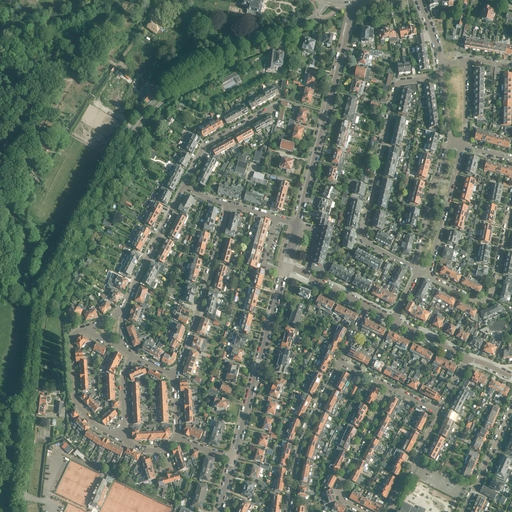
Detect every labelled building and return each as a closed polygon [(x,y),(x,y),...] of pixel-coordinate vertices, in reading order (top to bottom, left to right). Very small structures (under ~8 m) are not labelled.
[(248,7),(246,14),(252,15),(252,16),(260,18),(260,15),(261,15),(264,0),(243,0),(242,6),(248,7)] [(438,1),(437,0),(428,0),(429,2),(428,2),(429,6),(430,6),(430,8),(434,8),(433,5),(438,4),(438,1)] [(484,12),(482,20),(487,21),(487,22),(488,22),(488,24),(491,25),(492,22),(493,22),(494,17),(495,14),(493,13),(494,10),(489,9),(488,8),(487,7),(485,8),(484,9),(482,8),(481,12),(484,12)] [(162,26),(153,19),(147,28),(157,34),(162,26)] [(413,26),(406,28),(408,37),(415,35),(416,37),(417,37),(417,36),(417,35),(416,31),(414,31),(413,26)] [(401,35),(400,35),(401,38),(402,39),(404,39),(404,38),(408,37),(406,28),(405,27),(403,27),(403,28),(399,29),(401,35)] [(361,42),(369,43),(369,41),(372,41),(374,40),(374,36),(373,36),(374,31),(372,30),(370,30),(370,29),(367,29),(366,29),(366,28),(364,28),(363,29),(362,29),(361,42)] [(380,38),(381,41),(381,45),(384,45),(383,42),(384,42),(384,40),(389,40),(388,30),(387,28),(383,28),(384,30),(383,30),(384,31),(380,31),(380,34),(379,34),(380,38)] [(393,30),(388,30),(389,40),(390,44),(392,44),(392,41),(397,41),(398,41),(398,40),(399,37),(399,36),(398,36),(397,36),(396,34),(395,34),(395,33),(394,33),(393,30)] [(322,35),(320,43),(322,44),(331,46),(332,41),(335,41),(336,37),(334,36),(329,34),(327,34),(326,36),(324,35),(324,36),(322,35)] [(472,38),(466,37),(465,40),(462,39),(460,45),(464,46),(464,48),(470,49),(472,40),(472,39),(472,38)] [(501,45),(500,54),(505,55),(508,39),(506,38),(505,42),(505,45),(504,45),(504,46),(501,45)] [(303,46),(302,48),(303,50),(313,53),(316,43),(311,42),(310,40),(307,39),(306,40),(305,45),(304,45),(303,46)] [(419,47),(417,47),(414,48),(415,54),(418,54),(427,52),(426,46),(425,46),(425,45),(425,43),(418,45),(419,47)] [(360,55),(359,57),(368,60),(372,61),(373,56),(379,57),(379,55),(382,55),(382,52),(378,51),(371,50),(366,50),(366,52),(362,51),(361,55),(360,55)] [(269,62),(264,62),(264,69),(268,70),(274,71),(275,67),(282,68),(282,67),(283,67),(284,55),(276,54),(276,53),(270,52),(269,62)] [(371,61),(368,60),(359,57),(359,59),(359,60),(358,64),(364,65),(363,67),(367,68),(369,69),(370,67),(371,66),(372,65),(371,64),(370,64),(371,61)] [(404,65),(403,62),(397,63),(397,67),(395,67),(395,73),(398,73),(399,74),(405,74),(404,65)] [(308,71),(306,70),(305,74),(308,74),(307,78),(308,78),(317,80),(317,79),(318,79),(318,77),(318,74),(317,73),(312,72),(308,71)] [(118,76),(131,84),(134,80),(121,71),(118,76)] [(221,81),(223,84),(238,76),(236,72),(221,81)] [(303,85),(306,85),(314,87),(315,87),(316,84),(317,84),(317,82),(316,81),(317,80),(308,78),(305,77),(303,85)] [(364,89),(366,83),(362,82),(354,80),(353,81),(352,82),(353,83),(352,86),(364,89)] [(269,90),(270,91),(273,97),(279,94),(278,93),(280,92),(280,91),(281,90),(278,85),(275,86),(273,86),(271,87),(269,83),(266,85),(269,90)] [(145,94),(151,99),(159,90),(155,87),(152,89),(149,86),(144,92),(146,93),(145,94)] [(363,95),(364,89),(352,86),(351,89),(350,89),(350,91),(350,92),(358,94),(363,95)] [(388,95),(390,87),(388,87),(383,86),(381,93),(385,94),(388,95)] [(305,91),(304,95),(312,97),(313,96),(314,94),(313,93),(314,91),(313,89),(306,88),(306,87),(304,87),(303,90),(305,91)] [(409,87),(404,87),(404,90),(403,90),(402,96),(411,98),(412,92),(408,91),(409,87)] [(270,91),(264,94),(268,100),(273,97),(270,91)] [(264,94),(259,97),(262,103),(268,100),(264,94)] [(151,99),(146,95),(144,97),(145,98),(142,101),(146,104),(151,99)] [(253,98),(254,100),(257,106),(262,103),(259,97),(258,95),(252,98),(253,98)] [(300,101),(310,104),(311,103),(311,100),(312,100),(313,99),(312,98),(312,97),(304,95),(303,98),(301,98),(300,101)] [(348,101),(348,102),(356,104),(358,105),(360,99),(353,97),(350,96),(349,97),(349,99),(348,99),(348,101)] [(257,106),(254,100),(248,103),(252,109),(257,106)] [(372,100),(370,106),(380,109),(381,104),(382,102),(372,100)] [(346,106),(346,107),(346,108),(354,110),(357,111),(358,107),(363,109),(364,106),(356,104),(348,102),(347,104),(347,105),(346,106)] [(240,109),(243,115),(249,112),(247,109),(248,108),(247,106),(245,103),(241,105),(240,103),(237,105),(240,109)] [(235,112),(238,118),(243,115),(240,109),(239,108),(237,105),(235,106),(238,111),(235,112)] [(296,114),(299,115),(307,117),(307,116),(308,116),(308,114),(309,111),(308,110),(298,107),(296,114)] [(345,111),(345,114),(353,116),(357,117),(358,114),(356,114),(357,111),(354,110),(346,108),(346,109),(345,109),(345,111)] [(408,110),(399,108),(398,114),(403,115),(402,116),(405,117),(406,115),(407,116),(408,110)] [(229,109),(226,111),(228,114),(229,115),(233,121),(238,118),(235,112),(234,111),(231,113),(229,109)] [(474,112),(474,118),(477,118),(477,121),(484,121),(485,121),(486,118),(483,118),(483,112),(474,112)] [(297,122),(305,124),(306,121),(307,120),(307,119),(307,118),(307,117),(299,115),(296,114),(294,120),(295,120),(295,121),(297,122)] [(353,116),(345,114),(344,115),(343,116),(344,117),(344,118),(343,119),(350,120),(349,122),(352,123),(357,124),(359,118),(357,117),(353,116)] [(224,118),(224,119),(227,125),(233,121),(229,115),(224,118)] [(272,115),(264,120),(268,128),(269,128),(271,127),(270,125),(273,123),(274,122),(272,120),(273,120),(272,119),(274,118),(272,115)] [(396,123),(405,125),(406,121),(410,122),(410,119),(402,117),(401,119),(397,118),(397,120),(396,120),(395,123),(396,123)] [(221,118),(215,122),(219,129),(224,126),(222,124),(224,123),(221,118)] [(266,129),(268,132),(270,131),(269,128),(268,128),(264,120),(259,123),(263,131),(266,129)] [(342,125),(341,125),(341,126),(341,127),(341,128),(353,131),(354,131),(355,125),(342,121),(342,125)] [(438,130),(438,127),(439,127),(438,121),(430,122),(430,128),(429,128),(429,130),(437,132),(438,130)] [(215,122),(210,124),(214,132),(219,129),(215,122)] [(259,123),(253,126),(257,132),(258,133),(263,131),(259,123)] [(203,124),(197,128),(199,132),(201,132),(204,137),(205,137),(206,136),(209,134),(205,127),(203,124)] [(210,124),(205,127),(209,134),(214,132),(210,124)] [(295,126),(293,126),(292,126),(292,128),(295,129),(294,133),(302,135),(302,134),(303,134),(304,132),(303,132),(304,128),(296,125),(295,126)] [(254,136),(250,128),(245,131),(249,138),(254,136)] [(340,128),(339,131),(340,131),(339,134),(355,138),(355,135),(352,134),(353,131),(341,128),(340,128)] [(429,139),(438,141),(438,142),(439,139),(438,139),(439,136),(437,135),(438,133),(426,130),(425,134),(425,135),(430,136),(429,139)] [(249,138),(245,131),(240,133),(244,141),(249,138)] [(474,140),(480,141),(482,133),(477,131),(475,136),(474,135),(473,138),(475,139),(474,140)] [(482,133),(480,141),(486,143),(488,134),(489,132),(483,131),(482,133)] [(239,143),(238,144),(239,144),(244,141),(240,133),(235,136),(239,143)] [(294,133),(292,140),(300,142),(301,139),(302,138),(303,137),(302,136),(302,135),(294,133)] [(488,134),(486,143),(492,144),(494,135),(494,134),(492,133),(491,135),(488,134)] [(193,134),(190,140),(198,144),(200,139),(193,135),(193,134)] [(339,134),(338,136),(338,137),(337,138),(338,139),(338,140),(349,143),(350,137),(339,134)] [(231,138),(226,141),(231,148),(231,150),(232,151),(239,147),(234,139),(233,140),(231,138)] [(505,138),(503,147),(509,149),(509,148),(510,148),(511,145),(510,144),(511,140),(505,138)] [(190,140),(187,145),(195,149),(198,144),(190,140)] [(338,146),(338,147),(341,148),(341,149),(351,152),(351,149),(349,148),(347,147),(349,143),(338,140),(337,140),(337,141),(336,142),(337,143),(336,146),(338,146)] [(226,141),(222,144),(226,151),(231,148),(226,141)] [(280,150),(292,153),(295,145),(282,141),(283,141),(282,141),(280,150)] [(222,144),(217,146),(221,154),(226,151),(222,144)] [(428,152),(428,151),(431,151),(431,152),(433,153),(433,152),(435,152),(435,150),(436,150),(437,147),(436,147),(427,145),(424,144),(423,149),(426,150),(426,151),(428,152)] [(185,150),(193,154),(195,149),(187,145),(185,150)] [(217,146),(210,150),(212,154),(214,152),(216,156),(219,155),(222,159),(223,158),(221,154),(217,146)] [(254,161),(256,162),(257,162),(257,164),(262,165),(264,160),(267,149),(267,147),(264,146),(264,148),(262,147),(261,153),(256,151),(254,161)] [(389,154),(400,157),(401,151),(402,149),(394,148),(394,150),(390,149),(390,151),(389,151),(388,154),(389,154)] [(333,154),(333,156),(342,159),(343,154),(342,154),(342,152),(347,153),(350,154),(351,152),(341,149),(340,151),(335,150),(334,154),(333,154)] [(238,162),(237,167),(247,170),(248,167),(249,167),(251,162),(246,160),(248,157),(250,156),(249,151),(239,157),(237,162),(238,162)] [(425,155),(426,153),(422,152),(422,154),(420,154),(419,159),(420,160),(421,160),(430,162),(431,162),(431,159),(431,157),(429,156),(430,155),(428,155),(428,156),(425,155)] [(183,153),(181,158),(188,162),(191,157),(183,153),(184,153),(183,153)] [(342,159),(333,156),(332,158),(333,159),(332,163),(335,164),(335,166),(341,168),(341,165),(339,165),(339,164),(342,164),(343,159),(342,159)] [(469,159),(468,162),(477,164),(478,161),(479,161),(480,159),(474,157),(474,156),(472,156),(472,157),(470,156),(469,159)] [(175,163),(178,164),(186,167),(188,162),(181,158),(178,157),(175,163)] [(215,167),(217,162),(210,158),(207,163),(215,167)] [(286,172),(287,174),(289,174),(290,174),(291,172),(291,171),(292,171),(293,171),(293,168),(293,167),(292,167),(294,161),(291,160),(291,158),(289,158),(288,160),(283,158),(280,169),(287,170),(286,172)] [(430,165),(429,165),(430,162),(421,160),(420,160),(418,165),(420,166),(429,168),(430,165)] [(492,163),(489,162),(486,162),(484,172),(486,172),(487,171),(490,172),(492,163)] [(207,163),(205,168),(212,172),(215,167),(207,163)] [(170,171),(173,172),(181,176),(184,171),(176,167),(177,165),(174,164),(170,171)] [(228,170),(227,173),(245,179),(247,174),(246,173),(247,170),(237,167),(236,171),(231,169),(230,171),(228,170)] [(338,169),(331,167),(330,171),(329,171),(328,174),(337,176),(338,172),(337,172),(338,169)] [(476,170),(467,167),(467,168),(466,168),(466,170),(466,171),(466,173),(468,173),(467,174),(469,175),(469,174),(474,175),(476,175),(476,173),(475,173),(476,170)] [(205,168),(202,173),(210,177),(212,172),(205,168)] [(168,175),(171,177),(179,181),(181,176),(173,172),(170,171),(168,175)] [(416,176),(417,177),(422,178),(422,179),(423,179),(424,178),(426,179),(426,176),(427,177),(428,174),(427,174),(427,173),(419,171),(418,174),(417,174),(416,176)] [(254,175),(252,175),(251,181),(255,182),(267,186),(268,181),(263,179),(265,175),(255,172),(254,175)] [(210,177),(202,173),(200,177),(207,181),(210,177)] [(328,174),(327,176),(328,177),(327,181),(328,181),(327,184),(333,186),(335,181),(336,181),(337,180),(338,176),(337,176),(328,174)] [(165,180),(168,182),(176,186),(179,181),(171,177),(168,175),(165,180)] [(200,177),(197,183),(205,187),(207,181),(200,177)] [(466,180),(465,180),(464,183),(465,183),(465,184),(474,186),(474,183),(476,183),(476,181),(470,179),(470,178),(469,178),(468,179),(466,178),(466,180)] [(365,191),(365,188),(364,188),(365,186),(362,185),(362,183),(358,182),(352,180),(351,182),(356,183),(355,189),(364,191),(365,191)] [(283,182),(281,181),(281,182),(279,187),(288,189),(289,184),(283,182)] [(423,182),(421,182),(421,183),(415,181),(414,183),(415,184),(414,187),(423,189),(424,189),(424,186),(425,184),(423,183),(423,182)] [(166,187),(174,191),(176,186),(168,182),(166,187)] [(129,194),(131,190),(125,186),(122,191),(129,194)] [(231,188),(229,196),(234,198),(236,189),(237,188),(237,187),(232,186),(231,188)] [(325,190),(325,191),(327,192),(334,195),(336,196),(338,191),(335,190),(336,189),(327,186),(327,187),(326,187),(325,190)] [(422,195),(423,192),(422,192),(423,189),(414,187),(412,186),(411,192),(413,192),(422,195)] [(162,187),(158,194),(169,199),(172,194),(168,192),(169,191),(162,187)] [(364,194),(364,192),(364,191),(355,189),(354,192),(350,197),(354,197),(363,199),(363,197),(363,194),(364,194)] [(327,192),(325,191),(324,193),(323,193),(322,196),(323,197),(322,197),(331,201),(333,202),(335,198),(336,196),(334,195),(327,192)] [(158,202),(162,204),(163,203),(167,204),(169,199),(158,194),(157,193),(154,200),(158,202)] [(349,199),(353,200),(362,202),(363,199),(354,197),(350,197),(348,195),(346,193),(343,198),(347,199),(349,199)] [(194,199),(187,195),(184,201),(192,204),(194,206),(195,204),(193,202),(195,199),(194,199)] [(462,195),(461,195),(461,198),(461,200),(463,201),(462,202),(465,202),(466,201),(470,203),(471,200),(470,200),(471,197),(462,195)] [(409,203),(410,203),(415,205),(415,206),(417,206),(417,205),(419,206),(420,202),(420,203),(421,201),(420,200),(412,198),(411,198),(410,201),(409,203)] [(321,202),(320,202),(319,205),(330,208),(331,203),(322,199),(321,202)] [(192,204),(184,201),(182,205),(194,211),(194,210),(190,207),(192,204)] [(379,201),(378,202),(377,204),(378,205),(377,207),(383,208),(382,211),(385,211),(386,209),(388,203),(379,201)] [(496,212),(497,206),(495,205),(495,206),(491,205),(491,203),(486,202),(486,204),(487,205),(486,207),(487,207),(486,210),(496,212)] [(156,203),(153,208),(160,212),(163,207),(156,203)] [(275,203),(273,209),(271,208),(270,211),(277,213),(278,210),(282,211),(283,205),(275,203)] [(187,214),(190,209),(182,205),(179,210),(181,211),(180,213),(183,215),(188,218),(189,217),(187,214)] [(319,205),(318,208),(320,209),(320,212),(319,212),(328,214),(330,208),(319,205)] [(461,206),(459,205),(458,208),(457,210),(458,210),(458,211),(466,213),(467,210),(469,210),(469,207),(467,207),(463,206),(463,205),(462,205),(461,206)] [(153,208),(150,213),(158,217),(160,212),(153,208)] [(375,217),(384,219),(385,216),(388,216),(389,212),(385,211),(382,211),(381,213),(376,212),(376,214),(375,214),(374,216),(375,217)] [(150,213),(148,218),(155,222),(158,217),(150,213)] [(317,219),(321,221),(321,220),(325,222),(325,221),(330,223),(330,222),(326,221),(327,216),(324,215),(318,214),(317,216),(316,219),(317,219)] [(177,220),(184,224),(185,225),(188,218),(183,215),(182,217),(179,215),(177,220)] [(481,221),(484,221),(491,222),(491,223),(493,223),(494,218),(495,218),(495,217),(482,215),(481,221)] [(270,221),(254,217),(253,222),(268,227),(270,221)] [(145,224),(145,223),(153,227),(155,222),(148,218),(145,224)] [(214,226),(215,221),(207,218),(204,218),(203,223),(205,224),(214,226)] [(177,220),(174,225),(182,229),(183,226),(185,227),(186,225),(184,224),(177,220)] [(416,225),(417,222),(408,220),(407,223),(406,222),(405,225),(411,227),(411,228),(413,228),(413,227),(415,228),(416,225)] [(455,222),(454,222),(454,225),(454,227),(456,228),(455,229),(457,229),(457,228),(463,230),(464,227),(463,227),(464,224),(455,221),(455,222)] [(268,227),(253,222),(251,228),(267,232),(268,227)] [(346,228),(346,229),(347,229),(355,231),(356,229),(357,227),(358,227),(358,224),(357,224),(348,222),(347,228),(346,228)] [(172,229),(172,230),(179,234),(181,235),(182,233),(182,231),(181,231),(182,229),(174,225),(173,225),(171,228),(172,229)] [(135,230),(140,233),(148,236),(150,231),(143,228),(143,227),(140,226),(138,229),(136,228),(135,230)] [(251,228),(250,233),(256,234),(256,235),(265,237),(267,232),(251,228)] [(355,231),(347,229),(347,231),(346,231),(345,236),(354,239),(354,238),(355,238),(356,236),(355,236),(355,233),(355,231)] [(172,230),(169,235),(170,236),(169,238),(176,242),(177,239),(179,234),(172,230)] [(236,232),(227,230),(225,235),(234,238),(236,232)] [(134,236),(138,238),(145,241),(148,236),(137,231),(134,236)] [(380,231),(375,240),(378,241),(377,242),(379,243),(380,242),(385,234),(380,231)] [(449,234),(448,237),(458,239),(459,240),(460,234),(459,234),(459,233),(454,231),(453,231),(452,232),(450,231),(450,234),(449,234)] [(250,233),(248,238),(264,242),(265,237),(256,235),(256,234),(250,233)] [(380,243),(382,244),(383,244),(385,245),(389,236),(385,234),(380,242),(381,242),(380,243)] [(132,241),(135,242),(143,246),(145,241),(138,238),(135,236),(132,241)] [(389,236),(385,245),(385,246),(387,247),(388,246),(390,247),(394,239),(395,239),(389,236)] [(458,239),(448,237),(448,240),(447,243),(449,243),(449,244),(451,244),(451,243),(456,245),(457,245),(458,242),(457,242),(458,239)] [(247,243),(253,245),(254,245),(262,248),(264,242),(248,238),(247,243)] [(167,240),(164,245),(172,249),(174,243),(174,244),(167,240)] [(133,247),(140,251),(143,246),(135,242),(133,241),(130,246),(133,247)] [(247,243),(246,249),(252,250),(252,251),(261,253),(262,248),(254,245),(253,245),(247,243)] [(164,245),(162,250),(169,254),(172,249),(164,245)] [(444,248),(443,254),(453,256),(456,257),(457,252),(456,252),(444,248)] [(246,249),(244,254),(260,258),(261,253),(252,251),(252,250),(246,249)] [(162,250),(159,255),(167,258),(169,254),(162,250)] [(360,251),(358,250),(354,258),(359,261),(363,252),(362,252),(363,251),(361,250),(360,251)] [(123,253),(130,257),(138,261),(141,256),(133,252),(131,254),(127,252),(124,251),(123,253)] [(366,254),(366,253),(364,252),(363,252),(359,261),(363,263),(368,255),(366,254)] [(243,259),(258,264),(260,258),(244,254),(243,259)] [(371,255),(369,254),(368,255),(363,263),(368,266),(373,257),(371,256),(371,255)] [(453,256),(443,254),(442,259),(452,261),(455,262),(456,257),(453,256)] [(123,260),(128,262),(135,266),(137,261),(138,261),(130,257),(126,255),(123,260)] [(167,258),(159,255),(156,260),(162,262),(161,264),(164,266),(167,267),(168,265),(164,263),(167,258)] [(231,258),(222,256),(221,261),(229,263),(229,264),(231,258)] [(476,263),(480,264),(480,263),(487,264),(488,261),(488,262),(489,259),(480,257),(479,257),(477,256),(476,263)] [(376,258),(374,257),(373,257),(368,266),(373,268),(378,260),(375,259),(376,258)] [(194,259),(192,265),(200,267),(202,262),(194,260),(194,259)] [(242,265),(247,266),(257,269),(258,264),(243,259),(242,265)] [(313,265),(312,270),(316,272),(322,274),(323,274),(324,273),(326,273),(326,274),(331,263),(324,261),(315,259),(315,261),(314,260),(313,265)] [(378,260),(373,268),(379,271),(379,270),(380,267),(382,268),(384,264),(382,263),(383,262),(380,261),(381,260),(378,259),(378,260)] [(122,265),(125,267),(133,271),(135,266),(128,262),(123,260),(121,265),(122,265)] [(445,267),(443,266),(440,273),(444,275),(449,267),(450,265),(449,265),(450,262),(447,261),(446,265),(445,267)] [(152,262),(150,267),(158,271),(160,272),(165,275),(166,273),(161,270),(164,266),(161,264),(160,266),(152,262)] [(386,262),(383,269),(385,271),(384,273),(387,274),(388,272),(391,265),(386,262)] [(200,267),(192,265),(190,264),(188,269),(191,270),(199,272),(200,267)] [(333,264),(329,272),(330,273),(332,274),(334,275),(339,266),(334,264),(333,264)] [(121,275),(125,277),(127,278),(129,275),(130,276),(133,271),(125,267),(122,265),(118,274),(121,275)] [(449,267),(444,275),(444,276),(444,275),(449,277),(452,271),(453,268),(451,267),(452,266),(450,265),(449,267)] [(219,267),(218,272),(226,274),(228,269),(226,268),(227,267),(224,266),(223,268),(219,267)] [(335,275),(335,276),(337,277),(337,276),(339,277),(344,269),(339,266),(334,275),(335,275)] [(148,272),(157,277),(160,272),(158,271),(150,267),(148,272)] [(397,268),(395,271),(404,275),(407,270),(400,267),(399,269),(399,268),(399,269),(397,268)] [(449,277),(453,280),(458,271),(456,270),(453,268),(452,271),(449,277)] [(254,269),(252,274),(264,277),(265,271),(257,269),(257,270),(254,269)] [(340,278),(339,278),(342,279),(344,280),(349,271),(344,269),(339,277),(340,278)] [(349,271),(344,280),(345,280),(344,281),(347,282),(347,281),(349,282),(351,279),(353,280),(355,276),(353,275),(353,274),(354,274),(349,271)] [(396,274),(395,276),(402,280),(404,275),(395,271),(394,273),(396,274)] [(458,271),(453,280),(458,283),(461,276),(459,274),(460,272),(458,271)] [(148,272),(145,277),(156,283),(157,281),(156,280),(157,277),(148,272)] [(218,272),(217,277),(225,280),(227,280),(229,275),(226,274),(218,272)] [(251,273),(251,274),(251,275),(252,276),(253,277),(254,276),(255,277),(254,280),(262,282),(264,277),(252,274),(251,273)] [(110,277),(110,279),(116,282),(121,284),(122,284),(124,285),(126,286),(127,284),(128,283),(128,282),(128,281),(125,279),(125,277),(119,274),(117,280),(110,277)] [(464,277),(461,284),(465,286),(470,277),(471,275),(469,274),(468,276),(467,278),(464,277)] [(196,283),(198,278),(189,275),(187,275),(185,282),(195,285),(195,283),(196,283)] [(386,278),(391,280),(400,285),(402,280),(395,276),(394,279),(392,278),(387,275),(386,278)] [(355,281),(353,284),(355,285),(355,286),(357,287),(358,287),(362,278),(357,276),(357,277),(355,276),(353,280),(355,281)] [(143,282),(150,286),(149,287),(154,289),(157,283),(156,283),(145,277),(143,282)] [(465,286),(466,286),(470,288),(473,282),(471,281),(472,278),(470,277),(465,286)] [(473,282),(470,288),(474,291),(479,282),(480,281),(481,278),(485,280),(485,278),(479,277),(477,281),(476,283),(473,282)] [(252,286),(253,286),(253,285),(253,286),(253,288),(259,289),(259,287),(261,288),(262,282),(254,280),(249,278),(248,280),(253,282),(252,286)] [(360,288),(360,289),(362,290),(362,289),(363,289),(367,281),(362,278),(358,287),(360,288)] [(503,287),(511,288),(511,279),(506,278),(506,282),(504,281),(503,286),(503,287)] [(107,285),(108,286),(112,287),(113,283),(118,285),(117,288),(124,291),(124,290),(125,290),(126,289),(125,288),(126,286),(124,285),(122,284),(121,284),(116,282),(110,279),(109,279),(107,285)] [(431,283),(425,279),(422,284),(423,284),(431,289),(432,287),(430,286),(432,283),(431,283)] [(391,280),(390,281),(390,282),(392,283),(390,285),(393,286),(394,287),(395,287),(398,289),(400,285),(391,280)] [(367,281),(363,289),(365,290),(365,291),(367,292),(368,292),(372,284),(367,281)] [(479,282),(474,291),(479,293),(484,285),(479,282)] [(225,285),(223,285),(215,283),(214,288),(222,290),(221,291),(222,291),(221,291),(221,292),(224,292),(226,285),(225,285)] [(108,293),(113,296),(119,299),(121,295),(115,292),(113,291),(114,289),(108,286),(107,285),(106,287),(107,287),(107,288),(110,289),(109,291),(108,293)] [(379,287),(376,286),(372,294),(373,294),(373,295),(374,296),(375,296),(377,297),(381,289),(382,287),(380,286),(379,287)] [(381,289),(377,297),(378,297),(378,298),(379,298),(380,298),(382,299),(387,290),(388,287),(386,286),(384,290),(381,289)] [(246,294),(247,294),(250,295),(258,297),(260,291),(252,289),(252,288),(249,287),(249,288),(248,291),(247,291),(246,294)] [(395,287),(391,294),(387,302),(388,302),(388,303),(392,305),(393,303),(394,303),(394,302),(396,303),(398,300),(396,300),(397,297),(397,298),(398,297),(396,296),(397,296),(393,294),(395,291),(397,292),(399,289),(398,289),(395,287)] [(299,293),(299,295),(303,297),(303,298),(309,300),(309,298),(313,299),(314,294),(311,293),(311,292),(301,288),(300,289),(299,289),(298,291),(299,293)] [(427,292),(420,289),(418,293),(427,298),(428,296),(426,295),(427,292)] [(183,296),(186,296),(194,299),(195,293),(187,291),(185,290),(183,296)] [(208,297),(209,297),(217,299),(218,297),(222,298),(222,295),(218,294),(218,292),(213,290),(213,292),(210,291),(208,297)] [(387,290),(382,299),(384,301),(386,302),(387,302),(391,294),(388,292),(389,291),(387,290)] [(434,297),(433,300),(438,302),(442,293),(438,290),(434,297)] [(139,292),(137,297),(144,299),(145,297),(148,298),(148,299),(152,301),(153,297),(146,294),(139,292)] [(108,293),(107,296),(104,293),(102,295),(105,298),(108,301),(111,303),(113,304),(114,303),(116,304),(119,299),(113,296),(110,295),(108,293)] [(424,303),(427,298),(418,293),(415,298),(418,300),(422,302),(424,303)] [(442,293),(438,302),(440,303),(442,304),(447,296),(442,293)] [(246,299),(249,300),(257,302),(258,297),(250,295),(247,294),(246,299)] [(100,302),(103,306),(107,311),(111,308),(109,306),(110,305),(110,304),(111,303),(108,301),(105,298),(102,295),(101,296),(103,299),(100,302)] [(320,296),(316,303),(315,306),(320,308),(321,306),(325,299),(320,296)] [(447,296),(442,304),(444,305),(445,303),(448,304),(451,298),(447,296)] [(144,299),(137,297),(135,302),(142,304),(142,306),(149,309),(150,306),(146,305),(145,305),(146,303),(143,302),(144,299)] [(209,297),(207,302),(216,304),(220,305),(221,300),(217,299),(209,297)] [(451,298),(448,304),(450,306),(447,313),(450,314),(452,309),(451,309),(456,300),(451,298)] [(244,305),(247,305),(255,308),(257,302),(249,300),(246,299),(244,305)] [(325,299),(321,306),(320,308),(325,311),(326,309),(330,301),(325,299)] [(326,309),(325,311),(324,312),(330,315),(334,307),(333,307),(335,304),(330,301),(326,309)] [(463,304),(459,301),(458,303),(455,308),(455,309),(454,311),(456,312),(457,309),(460,311),(463,304)] [(410,314),(415,306),(415,305),(410,302),(409,303),(405,311),(406,311),(406,312),(408,313),(410,314)] [(415,306),(410,314),(411,314),(411,315),(413,316),(413,315),(415,316),(420,308),(422,304),(421,303),(420,303),(418,307),(415,306)] [(420,308),(415,316),(418,318),(417,318),(420,319),(425,311),(422,309),(424,305),(422,304),(420,308)] [(499,304),(494,306),(497,313),(498,315),(505,312),(504,310),(505,309),(501,306),(500,306),(499,304)] [(72,305),(71,307),(68,314),(71,315),(71,316),(72,317),(73,316),(73,317),(76,310),(74,309),(75,307),(72,305)] [(99,305),(98,306),(99,309),(103,314),(107,311),(103,306),(101,307),(99,305)] [(177,306),(174,311),(179,313),(180,312),(189,316),(190,313),(191,311),(179,305),(178,306),(177,306)] [(246,311),(254,313),(255,308),(247,305),(244,305),(243,310),(246,311)] [(290,323),(293,324),(292,326),(297,329),(299,325),(298,325),(304,307),(296,305),(290,323)] [(76,310),(73,317),(74,317),(74,318),(75,318),(76,318),(78,319),(82,312),(84,312),(85,311),(86,308),(81,306),(79,311),(76,310)] [(133,310),(143,314),(144,312),(145,309),(145,308),(142,307),(142,308),(135,306),(133,310)] [(338,306),(334,313),(338,314),(336,318),(338,318),(339,315),(343,308),(338,306)] [(493,318),(498,315),(497,313),(494,306),(494,307),(489,309),(493,318)] [(92,309),(89,310),(92,319),(98,317),(97,314),(96,314),(96,312),(98,311),(96,307),(92,308),(92,309)] [(214,310),(206,307),(204,313),(207,314),(206,317),(211,319),(214,320),(216,321),(219,311),(214,310)] [(463,315),(465,316),(466,314),(469,315),(472,309),(468,307),(463,315)] [(339,315),(338,318),(337,320),(339,321),(342,317),(344,318),(348,311),(343,308),(339,315)] [(432,316),(436,318),(433,325),(436,327),(436,328),(437,329),(438,328),(439,329),(440,326),(441,326),(442,327),(444,323),(443,323),(444,321),(445,318),(438,314),(440,310),(439,310),(436,308),(432,316)] [(472,309),(469,315),(471,317),(470,319),(477,322),(478,322),(478,315),(476,314),(477,311),(472,309)] [(490,316),(491,319),(493,318),(489,309),(485,311),(484,310),(488,318),(490,316)] [(131,315),(138,318),(141,319),(143,314),(133,310),(131,315)] [(177,322),(178,321),(186,325),(189,320),(181,316),(181,314),(179,313),(174,310),(172,313),(174,315),(177,317),(176,319),(174,318),(173,320),(177,322)] [(485,319),(488,318),(484,310),(480,313),(480,314),(479,315),(479,324),(486,321),(485,319)] [(348,311),(344,318),(347,319),(344,324),(346,325),(349,320),(353,313),(348,311)] [(425,311),(420,319),(423,320),(422,321),(425,322),(425,321),(426,322),(430,314),(425,311)] [(353,313),(349,320),(346,325),(349,326),(351,321),(354,323),(358,316),(353,313)] [(251,322),(253,317),(243,314),(242,318),(244,319),(243,320),(251,322)] [(138,318),(131,315),(131,316),(129,320),(134,322),(133,323),(139,325),(139,326),(144,328),(146,324),(140,322),(137,320),(138,318)] [(212,322),(202,318),(200,323),(211,327),(212,322)] [(239,325),(240,325),(250,328),(251,322),(243,320),(241,319),(239,325)] [(367,320),(363,327),(361,331),(366,333),(371,323),(367,320)] [(449,334),(449,335),(451,336),(452,335),(452,336),(455,329),(457,330),(461,322),(459,320),(455,327),(450,325),(446,332),(449,334)] [(200,323),(198,328),(209,332),(211,327),(200,323)] [(250,328),(240,325),(239,325),(234,323),(233,325),(240,327),(239,331),(240,331),(241,332),(241,333),(244,334),(244,335),(246,335),(248,335),(250,328)] [(372,333),(376,325),(371,323),(366,333),(368,334),(369,331),(372,333)] [(184,334),(186,328),(178,324),(177,326),(175,326),(174,329),(176,330),(184,334)] [(456,337),(458,339),(460,340),(461,340),(465,332),(463,331),(464,329),(461,328),(462,325),(460,324),(458,328),(460,329),(456,337)] [(288,328),(286,328),(285,333),(296,336),(297,332),(298,332),(299,330),(297,329),(292,326),(289,325),(288,328)] [(377,335),(381,328),(376,325),(372,333),(377,335)] [(338,326),(337,329),(339,330),(338,332),(344,335),(347,331),(344,330),(344,329),(339,327),(338,326)] [(198,328),(197,333),(200,334),(200,335),(202,335),(207,337),(208,335),(209,332),(198,328)] [(385,333),(386,330),(381,328),(377,335),(382,338),(383,337),(385,338),(387,334),(385,333)] [(463,342),(463,341),(466,342),(470,334),(472,335),(475,329),(472,328),(471,331),(469,330),(468,331),(467,333),(465,332),(461,340),(461,341),(463,342)] [(140,334),(139,332),(138,329),(129,333),(130,338),(137,335),(140,334)] [(474,336),(473,337),(469,344),(472,345),(472,346),(473,347),(474,347),(478,339),(476,338),(477,336),(475,335),(476,334),(478,330),(475,329),(472,335),(474,336)] [(182,339),(184,334),(176,330),(175,332),(170,330),(169,332),(177,336),(177,335),(180,337),(179,337),(182,339)] [(245,343),(246,338),(242,337),(236,335),(237,332),(235,331),(234,330),(233,333),(232,336),(233,337),(232,340),(235,340),(245,343)] [(166,333),(168,334),(173,336),(172,339),(178,342),(180,343),(182,339),(179,337),(180,337),(177,335),(177,336),(169,332),(167,331),(166,333)] [(387,339),(386,340),(385,342),(390,345),(391,342),(395,335),(390,332),(389,335),(387,334),(385,338),(387,339)] [(296,336),(285,333),(284,338),(292,340),(303,343),(303,341),(296,338),(296,336)] [(478,339),(474,347),(475,347),(475,348),(476,349),(477,348),(479,349),(483,341),(485,342),(488,335),(486,334),(483,340),(481,339),(480,340),(478,339)] [(164,338),(170,341),(168,346),(170,347),(173,348),(175,349),(176,346),(177,344),(178,342),(172,339),(163,335),(162,336),(164,338)] [(395,335),(391,342),(396,345),(400,337),(395,335)] [(81,337),(79,339),(84,345),(89,340),(86,338),(83,336),(82,337),(81,337)] [(333,336),(332,338),(334,339),(333,342),(339,345),(342,340),(333,336)] [(207,341),(195,337),(193,342),(205,346),(207,341)] [(401,347),(405,340),(400,337),(396,345),(401,347)] [(486,345),(484,344),(482,348),(484,348),(483,351),(488,353),(488,352),(489,352),(490,350),(489,350),(490,348),(494,338),(492,337),(489,344),(486,343),(486,345)] [(144,344),(141,351),(145,353),(152,339),(150,338),(148,341),(146,340),(144,344)] [(500,340),(494,338),(490,348),(489,350),(490,350),(489,352),(488,352),(488,353),(493,356),(496,347),(497,348),(497,347),(494,346),(496,341),(500,343),(500,340)] [(76,342),(75,344),(78,346),(77,347),(80,350),(84,345),(79,339),(76,342)] [(140,342),(142,341),(142,339),(132,342),(134,347),(141,345),(140,342)] [(152,339),(145,353),(150,355),(153,348),(151,347),(154,340),(152,339)] [(235,340),(232,340),(232,342),(231,343),(230,346),(239,349),(240,347),(240,346),(244,347),(245,343),(235,340)] [(406,350),(410,342),(405,340),(401,347),(400,349),(401,350),(402,349),(405,351),(406,350)] [(161,343),(159,342),(157,347),(154,346),(153,348),(150,355),(154,357),(161,343)] [(193,342),(192,347),(203,351),(205,346),(193,342)] [(291,344),(283,342),(281,347),(287,349),(287,350),(289,351),(290,349),(290,350),(291,344)] [(97,343),(93,350),(98,353),(102,345),(97,343)] [(161,349),(163,344),(161,343),(154,357),(159,360),(163,350),(161,349)] [(102,345),(98,353),(103,356),(107,348),(102,345)] [(328,345),(326,348),(325,349),(335,354),(337,349),(329,345),(328,345)] [(419,347),(414,345),(412,349),(410,348),(409,351),(410,352),(413,354),(412,356),(414,357),(415,354),(419,347)] [(359,346),(358,348),(357,350),(353,358),(358,361),(361,354),(362,352),(359,351),(360,349),(361,347),(359,346)] [(424,350),(419,347),(415,354),(420,357),(424,350)] [(502,347),(501,350),(498,356),(503,356),(503,358),(508,358),(509,351),(509,349),(509,348),(507,348),(507,349),(503,349),(503,347),(502,347)] [(242,357),(243,355),(244,355),(244,353),(244,352),(244,351),(237,349),(236,349),(236,350),(234,349),(233,352),(232,352),(231,354),(237,356),(238,356),(242,357)] [(325,349),(323,352),(322,354),(324,355),(332,359),(335,354),(325,349)] [(352,349),(348,356),(353,358),(357,350),(355,349),(354,351),(352,349)] [(280,356),(279,357),(289,359),(291,359),(292,352),(289,352),(283,350),(283,352),(280,351),(279,356),(280,356)] [(428,352),(424,350),(420,357),(423,358),(421,362),(423,363),(428,352)] [(207,354),(202,352),(201,354),(191,351),(190,353),(190,354),(189,355),(189,356),(197,359),(198,356),(200,356),(206,358),(206,357),(207,354)] [(363,363),(367,365),(368,364),(370,365),(372,360),(371,359),(372,357),(369,355),(370,354),(371,352),(369,351),(368,353),(363,363)] [(115,355),(114,357),(121,361),(123,356),(114,352),(113,354),(115,355)] [(171,357),(167,364),(168,364),(170,364),(171,364),(173,363),(174,362),(177,353),(173,352),(173,353),(172,353),(172,354),(171,357)] [(430,362),(433,355),(428,352),(423,363),(425,364),(427,360),(430,362)] [(171,357),(165,354),(162,361),(167,364),(171,357)] [(358,361),(363,363),(367,355),(365,354),(364,355),(361,354),(358,361)] [(321,359),(323,360),(330,363),(332,359),(324,355),(321,359)] [(188,359),(187,361),(187,362),(195,365),(197,361),(201,363),(201,362),(204,363),(205,362),(202,361),(197,359),(189,356),(188,359)] [(376,357),(374,356),(372,360),(370,365),(372,365),(371,367),(376,370),(380,361),(375,359),(376,357)] [(433,363),(432,365),(435,367),(433,371),(435,372),(438,366),(439,366),(442,359),(437,357),(436,360),(434,360),(433,363)] [(106,361),(108,363),(110,364),(109,366),(116,369),(119,365),(109,361),(107,359),(106,361)] [(381,359),(380,361),(376,370),(380,372),(382,370),(383,371),(386,367),(384,366),(381,364),(383,360),(381,359)] [(438,366),(435,372),(439,374),(440,372),(439,372),(441,368),(444,369),(447,362),(442,359),(439,366),(438,366)] [(384,374),(389,376),(396,362),(395,361),(391,367),(389,366),(388,366),(387,367),(386,367),(383,371),(385,372),(384,374)] [(186,367),(185,367),(194,370),(195,367),(199,368),(200,366),(195,365),(187,362),(186,364),(186,365),(185,366),(186,367)] [(316,365),(318,366),(317,369),(319,370),(319,371),(322,373),(323,372),(325,373),(327,368),(319,364),(315,362),(314,364),(316,365)] [(389,376),(394,379),(398,371),(395,369),(396,368),(396,367),(398,363),(396,362),(389,376)] [(447,362),(444,369),(448,371),(450,368),(452,364),(447,362)] [(230,363),(228,370),(238,372),(238,371),(239,371),(239,369),(240,366),(237,365),(230,363),(231,363),(230,363)] [(448,371),(447,374),(452,376),(453,374),(454,373),(454,372),(457,367),(456,366),(452,364),(450,368),(448,371)] [(141,367),(139,368),(142,376),(147,374),(144,366),(142,367),(141,367)] [(284,367),(277,366),(276,366),(275,372),(281,373),(280,375),(279,375),(278,378),(284,380),(285,376),(282,376),(283,374),(287,374),(288,369),(284,368),(284,367)] [(185,368),(184,369),(185,370),(184,370),(184,371),(184,373),(183,375),(188,378),(189,375),(195,377),(196,376),(196,375),(194,374),(195,374),(196,371),(194,370),(185,367),(185,368)] [(139,368),(133,370),(137,378),(142,376),(139,368)] [(398,381),(403,384),(404,381),(406,382),(408,378),(407,377),(404,376),(405,372),(406,373),(407,370),(405,368),(404,370),(398,381)] [(394,379),(398,381),(404,370),(402,369),(400,372),(398,371),(394,379)] [(128,373),(131,380),(137,378),(133,370),(131,371),(130,372),(128,373)] [(150,370),(148,374),(148,375),(152,377),(151,378),(153,380),(157,373),(153,371),(150,370)] [(408,378),(406,382),(408,383),(407,385),(411,388),(416,380),(417,378),(419,372),(420,371),(418,370),(414,379),(413,380),(410,379),(408,378)] [(309,375),(308,375),(321,381),(323,377),(323,376),(323,375),(317,372),(317,373),(315,372),(314,372),(313,375),(309,374),(309,375)] [(416,380),(411,388),(416,390),(417,389),(418,389),(419,390),(421,385),(420,384),(417,382),(419,379),(419,378),(420,374),(419,372),(417,378),(416,380)] [(471,376),(470,378),(472,379),(471,382),(470,381),(467,387),(472,389),(472,388),(471,388),(472,387),(470,385),(471,384),(472,384),(473,383),(474,381),(478,382),(482,375),(481,375),(480,373),(478,373),(476,372),(473,377),(471,376)] [(157,373),(153,380),(153,382),(155,382),(155,381),(156,381),(157,379),(160,381),(163,376),(160,375),(157,373)] [(343,373),(340,378),(348,381),(350,376),(343,373)] [(225,381),(226,382),(226,381),(232,383),(235,384),(236,381),(236,380),(237,378),(237,377),(227,375),(225,381)] [(308,377),(311,379),(309,382),(312,383),(318,386),(321,381),(308,375),(308,377)] [(482,375),(478,382),(481,384),(480,386),(482,388),(483,386),(486,388),(490,381),(486,380),(487,378),(485,377),(484,375),(482,375)] [(195,377),(194,380),(196,381),(200,383),(203,385),(204,381),(202,380),(202,379),(196,376),(195,377)] [(340,378),(338,383),(345,386),(348,381),(340,378)] [(276,381),(273,386),(281,389),(283,384),(285,385),(286,381),(281,379),(280,383),(276,381)] [(488,388),(487,387),(487,389),(490,390),(488,394),(490,395),(490,394),(492,390),(496,383),(492,380),(488,388)] [(309,382),(308,381),(306,386),(316,391),(318,386),(312,383),(309,382)] [(421,385),(419,390),(420,390),(421,391),(420,392),(425,395),(428,388),(429,386),(430,385),(431,383),(429,382),(427,386),(427,385),(426,387),(423,386),(421,385)] [(347,387),(345,386),(338,383),(336,387),(339,389),(338,391),(341,393),(345,394),(346,393),(344,392),(347,387)] [(496,383),(492,390),(490,394),(491,395),(493,394),(494,391),(497,393),(501,385),(496,383)] [(222,384),(219,390),(221,391),(231,396),(234,390),(222,384)] [(303,387),(306,389),(305,391),(307,392),(306,394),(310,396),(311,395),(314,396),(316,391),(306,386),(304,385),(303,387)] [(433,391),(429,397),(434,400),(437,393),(438,391),(441,386),(439,385),(437,389),(434,388),(433,391)] [(501,385),(497,393),(499,394),(498,396),(500,397),(501,395),(505,387),(501,385)] [(271,391),(279,394),(281,389),(273,386),(271,391)] [(428,388),(425,395),(429,397),(433,391),(430,389),(431,388),(429,386),(428,388)] [(505,387),(501,395),(500,397),(502,398),(503,396),(506,398),(507,397),(506,397),(510,390),(505,387)] [(212,389),(210,388),(208,393),(210,394),(210,393),(217,396),(219,392),(212,389)] [(372,388),(370,393),(377,396),(379,391),(372,388)] [(473,396),(475,393),(473,392),(471,391),(469,390),(468,390),(467,393),(461,390),(459,393),(459,392),(458,394),(458,395),(466,399),(467,400),(470,395),(473,396)] [(279,394),(271,391),(269,396),(270,396),(277,399),(279,394)] [(334,391),(331,396),(340,400),(345,403),(346,401),(344,400),(345,400),(341,398),(342,395),(340,394),(341,393),(338,391),(337,393),(334,391)] [(437,393),(434,400),(439,402),(442,396),(439,394),(440,392),(438,391),(437,393)] [(295,397),(301,400),(309,404),(312,399),(310,398),(310,396),(306,394),(304,393),(302,398),(300,397),(296,395),(295,397)] [(370,393),(367,397),(374,401),(377,396),(370,393)] [(80,398),(84,402),(89,398),(85,394),(80,398)] [(89,398),(84,402),(87,406),(93,401),(91,398),(93,397),(91,395),(90,396),(90,397),(89,398)] [(456,400),(464,404),(466,399),(458,395),(457,397),(456,397),(455,399),(456,400)] [(36,409),(46,410),(46,405),(43,404),(43,403),(47,404),(47,401),(49,402),(50,401),(50,398),(49,397),(48,397),(48,396),(44,396),(44,397),(38,396),(36,409)] [(331,396),(329,401),(336,404),(337,405),(340,400),(331,396)] [(395,399),(392,398),(389,403),(396,406),(400,408),(404,410),(405,408),(400,405),(402,400),(396,396),(395,399)] [(216,398),(215,403),(214,402),(213,407),(215,408),(217,409),(216,411),(220,412),(223,413),(224,410),(226,411),(227,407),(228,407),(229,406),(230,404),(229,402),(225,401),(226,399),(219,397),(218,399),(216,399),(217,398),(216,398)] [(268,407),(268,408),(276,410),(278,404),(275,403),(275,401),(268,397),(268,401),(272,402),(272,403),(269,402),(269,405),(268,405),(267,406),(268,407)] [(294,399),(300,402),(301,403),(300,405),(307,409),(309,404),(301,400),(295,397),(294,399)] [(367,397),(365,402),(372,406),(374,401),(367,397)] [(93,401),(87,406),(88,406),(91,409),(98,403),(101,401),(99,399),(97,401),(95,402),(93,401)] [(453,404),(453,405),(461,409),(464,404),(456,400),(454,402),(453,404)] [(98,403),(91,409),(94,413),(100,408),(98,406),(100,404),(102,402),(101,401),(98,403)] [(336,404),(329,401),(326,405),(337,410),(338,408),(334,407),(336,404)] [(356,408),(357,409),(366,413),(368,409),(367,408),(367,406),(362,403),(361,405),(360,408),(354,405),(353,407),(356,408)] [(389,403),(387,407),(394,411),(395,408),(399,410),(400,408),(396,406),(389,403)] [(297,407),(296,409),(304,414),(307,409),(300,405),(299,408),(297,407)] [(326,411),(326,413),(330,415),(331,414),(333,414),(334,412),(338,414),(339,412),(337,410),(326,405),(324,410),(326,411)] [(461,409),(453,405),(452,407),(451,407),(450,409),(451,409),(450,410),(458,414),(459,414),(461,409)] [(293,410),(295,411),(297,412),(295,415),(297,415),(296,417),(300,419),(300,417),(302,418),(304,414),(296,409),(291,407),(291,409),(293,410)] [(394,411),(387,407),(384,412),(388,414),(387,416),(392,419),(394,420),(396,416),(392,414),(394,411)] [(417,417),(418,418),(425,421),(428,416),(425,415),(427,412),(422,410),(423,410),(417,407),(415,410),(419,412),(417,417)] [(62,410),(56,409),(56,414),(59,414),(59,417),(65,418),(65,408),(62,408),(62,410)] [(276,410),(268,408),(267,409),(266,410),(267,411),(266,413),(275,416),(276,410)] [(113,409),(108,413),(114,419),(116,417),(116,416),(118,414),(113,409)] [(356,411),(358,412),(356,415),(363,418),(366,413),(357,409),(356,411)] [(488,410),(486,414),(489,416),(496,419),(498,414),(491,411),(488,410)] [(76,411),(70,414),(74,419),(75,418),(76,419),(79,417),(78,416),(79,415),(76,411)] [(449,411),(448,414),(458,418),(457,419),(460,420),(461,418),(449,411)] [(108,413),(104,416),(110,422),(114,419),(108,413)] [(329,423),(331,418),(329,417),(330,415),(326,413),(325,415),(322,414),(320,419),(328,423),(329,423)] [(446,419),(455,423),(457,419),(458,418),(448,414),(446,419)] [(355,417),(354,417),(353,419),(361,423),(363,418),(356,415),(355,417)] [(79,416),(74,422),(76,424),(74,425),(75,425),(73,428),(74,429),(76,427),(78,425),(83,420),(79,416)] [(104,416),(100,420),(105,426),(107,424),(108,424),(110,422),(110,423),(110,422),(104,416)] [(273,426),(275,420),(271,419),(271,417),(266,416),(266,418),(265,418),(264,423),(273,426)] [(384,417),(382,422),(394,428),(395,426),(390,423),(392,419),(387,416),(387,418),(384,417)] [(414,421),(416,422),(423,426),(425,421),(418,418),(417,417),(416,416),(414,421)] [(352,424),(352,425),(351,426),(356,428),(356,427),(358,428),(361,423),(353,419),(351,418),(349,417),(348,419),(352,421),(350,424),(352,424)] [(290,423),(292,424),(298,427),(300,422),(298,421),(298,420),(294,418),(293,419),(292,422),(286,419),(284,421),(290,423)] [(320,419),(318,423),(326,427),(327,425),(331,427),(332,425),(329,423),(328,423),(320,419)] [(446,419),(444,424),(451,427),(453,429),(457,430),(458,428),(453,426),(455,423),(446,419)] [(492,428),(494,424),(483,419),(482,422),(485,423),(484,428),(490,431),(491,429),(492,429),(492,428)] [(80,427),(78,429),(76,431),(78,433),(80,430),(87,423),(83,420),(78,425),(80,427)] [(211,427),(214,427),(223,430),(223,429),(224,429),(225,426),(224,426),(224,424),(213,421),(211,427)] [(382,422),(379,426),(386,430),(387,428),(387,427),(391,429),(391,428),(393,429),(394,428),(382,422)] [(417,431),(417,430),(420,431),(423,426),(416,422),(414,425),(410,423),(408,427),(417,431)] [(87,423),(80,430),(78,433),(77,435),(77,436),(79,434),(81,432),(83,430),(85,432),(89,428),(90,427),(87,424),(87,423)] [(272,430),(271,429),(272,426),(264,423),(262,429),(269,431),(269,433),(275,435),(276,432),(272,431),(272,430)] [(291,426),(290,429),(296,432),(298,427),(292,424),(290,423),(289,425),(291,426)] [(315,428),(316,428),(324,432),(328,434),(329,432),(327,431),(325,430),(326,427),(318,423),(315,428)] [(451,431),(452,432),(453,429),(451,427),(444,424),(441,429),(450,433),(451,431)] [(348,425),(345,431),(348,433),(354,436),(356,431),(353,429),(354,428),(348,425)] [(186,426),(185,428),(184,431),(187,432),(185,435),(189,437),(190,435),(192,430),(193,428),(193,427),(192,429),(186,426)] [(379,426),(377,431),(389,437),(390,435),(388,434),(386,433),(384,432),(386,430),(379,426)] [(214,427),(212,433),(221,435),(222,435),(223,431),(222,431),(223,430),(214,427)] [(192,430),(190,435),(195,438),(198,430),(193,428),(192,430)] [(199,428),(195,438),(200,440),(204,430),(199,428)] [(412,432),(411,434),(409,433),(400,428),(399,430),(404,433),(417,439),(419,434),(412,431),(412,432)] [(488,431),(481,428),(479,431),(476,430),(475,432),(476,432),(486,436),(488,431)] [(446,438),(448,439),(451,434),(450,433),(441,429),(439,435),(446,438)] [(85,436),(83,438),(82,441),(83,442),(85,439),(87,438),(89,439),(93,433),(89,430),(85,436)] [(345,431),(342,436),(345,437),(352,441),(354,436),(348,433),(345,431)] [(389,437),(377,431),(374,436),(381,439),(382,436),(386,438),(388,439),(389,437)] [(294,437),(288,434),(282,432),(281,434),(287,436),(286,439),(292,442),(294,437)] [(474,437),(475,437),(476,438),(484,441),(486,436),(476,432),(474,437)] [(93,433),(89,439),(91,441),(90,443),(88,445),(90,446),(92,444),(97,436),(93,433)] [(407,437),(408,438),(407,440),(414,444),(417,439),(404,433),(403,435),(407,437)] [(97,436),(92,444),(90,446),(89,448),(91,449),(92,447),(92,448),(94,445),(95,443),(98,445),(101,438),(97,436)] [(342,436),(339,440),(349,445),(352,441),(345,437),(342,436)] [(435,441),(434,441),(442,445),(445,441),(437,436),(436,439),(435,438),(434,441),(435,441)] [(472,448),(479,451),(482,446),(474,443),(473,442),(459,436),(458,439),(472,445),(471,447),(472,448)] [(311,437),(310,442),(319,445),(323,446),(324,443),(319,442),(320,439),(311,437)] [(484,441),(476,438),(475,437),(473,442),(474,443),(482,446),(484,441)] [(101,438),(98,445),(101,446),(100,448),(100,449),(98,451),(100,452),(101,449),(106,441),(101,438)] [(211,438),(209,444),(218,446),(220,441),(211,438)] [(268,442),(260,439),(258,445),(266,447),(265,449),(273,452),(274,450),(271,449),(271,448),(267,447),(268,442)] [(337,439),(337,441),(338,442),(340,443),(338,448),(342,450),(343,448),(347,450),(349,445),(339,440),(337,439)] [(379,443),(373,439),(370,444),(383,450),(384,448),(381,447),(378,445),(379,443)] [(407,440),(406,440),(405,443),(404,442),(403,444),(412,449),(414,444),(407,440)] [(106,441),(101,449),(100,452),(99,454),(101,455),(104,450),(104,451),(105,448),(107,450),(110,443),(106,441)] [(433,443),(431,445),(432,446),(440,450),(442,445),(434,441),(433,443)] [(275,447),(281,449),(290,451),(291,446),(289,445),(289,443),(285,442),(284,444),(283,447),(281,446),(281,447),(279,446),(276,446),(275,447)] [(383,450),(370,444),(368,449),(378,454),(379,451),(382,453),(383,450)] [(412,449),(403,444),(401,449),(398,448),(397,450),(407,454),(407,453),(409,454),(412,449)] [(115,445),(110,454),(109,457),(111,458),(112,455),(113,455),(114,453),(116,454),(119,447),(115,445)] [(69,446),(65,450),(69,454),(73,450),(69,446)] [(431,448),(430,448),(429,450),(430,450),(429,451),(439,456),(442,451),(440,450),(432,446),(431,448)] [(172,450),(174,455),(182,453),(180,447),(175,448),(175,449),(172,450)] [(280,451),(282,452),(281,454),(289,456),(290,451),(281,449),(275,447),(274,450),(279,450),(279,451),(280,451)] [(127,448),(124,454),(126,456),(125,458),(124,461),(123,462),(125,463),(126,461),(127,459),(132,450),(127,448)] [(338,448),(334,454),(344,459),(347,455),(343,453),(344,451),(342,450),(338,448)] [(190,453),(191,456),(192,460),(195,459),(196,459),(197,459),(199,452),(193,449),(193,450),(191,449),(190,453)] [(368,449),(365,453),(374,458),(375,456),(373,455),(374,452),(368,449)] [(467,456),(470,458),(477,461),(480,456),(475,454),(476,452),(470,449),(469,452),(467,451),(465,455),(467,456)] [(84,457),(77,450),(73,454),(75,456),(77,455),(82,460),(84,457)] [(132,450),(127,459),(126,461),(128,462),(129,460),(130,458),(133,459),(136,452),(132,450)] [(388,453),(395,457),(398,458),(405,462),(407,457),(401,454),(399,456),(389,451),(388,453)] [(428,453),(426,455),(427,455),(427,456),(430,457),(429,459),(432,460),(433,459),(435,460),(435,461),(437,462),(440,456),(439,456),(429,451),(428,453)] [(133,459),(132,461),(130,464),(132,465),(134,462),(135,460),(137,461),(141,454),(136,452),(133,459)] [(314,461),(315,457),(316,455),(307,452),(305,457),(308,458),(307,460),(314,461)] [(363,458),(365,459),(364,461),(368,463),(371,459),(373,460),(377,462),(378,460),(374,458),(365,453),(363,458)] [(334,454),(333,457),(335,457),(337,458),(336,461),(342,464),(344,459),(334,454)] [(256,455),(254,461),(261,463),(260,465),(269,467),(270,465),(268,465),(267,465),(267,464),(266,464),(266,462),(263,461),(264,457),(256,455)] [(503,458),(501,458),(500,460),(510,464),(511,465),(511,464),(511,457),(511,458),(504,455),(504,456),(503,456),(503,458)] [(465,461),(468,462),(475,466),(477,461),(470,458),(467,456),(465,461)] [(146,458),(141,459),(143,465),(151,463),(149,457),(146,458)] [(206,457),(204,462),(213,465),(215,459),(206,457)] [(396,463),(402,467),(405,462),(398,458),(395,457),(394,459),(397,461),(396,463)] [(279,465),(279,466),(284,467),(284,466),(286,466),(288,461),(279,459),(278,459),(276,458),(274,458),(272,458),(272,460),(276,461),(276,462),(278,462),(279,462),(280,462),(279,465)] [(307,460),(307,461),(304,461),(303,466),(310,467),(314,468),(317,469),(317,466),(313,466),(313,463),(311,462),(312,461),(307,460)] [(500,460),(499,462),(500,463),(499,465),(508,469),(511,471),(511,468),(509,467),(510,464),(500,460)] [(359,461),(357,466),(365,470),(370,472),(373,474),(374,472),(371,471),(372,471),(366,468),(368,465),(371,467),(372,465),(368,463),(364,461),(363,463),(359,461)] [(213,470),(213,466),(213,465),(204,462),(203,468),(213,470)] [(329,463),(326,468),(328,469),(327,471),(334,475),(334,474),(335,473),(337,474),(339,469),(329,463)] [(185,464),(177,466),(179,471),(178,473),(181,472),(181,471),(187,469),(185,464)] [(260,468),(253,466),(252,471),(260,473),(262,474),(264,469),(268,471),(269,467),(260,465),(260,468)] [(497,468),(496,470),(506,474),(508,469),(499,465),(498,468),(497,468)] [(365,470),(357,466),(354,470),(361,474),(362,471),(369,474),(370,472),(365,470)] [(395,477),(396,475),(397,476),(400,471),(392,467),(391,469),(392,470),(390,474),(395,477)] [(466,467),(464,472),(465,473),(464,475),(468,477),(469,475),(471,475),(473,470),(466,467)] [(154,473),(153,468),(145,470),(141,471),(143,477),(146,476),(154,473)] [(211,474),(213,470),(203,468),(201,473),(210,476),(211,474)] [(354,470),(352,475),(358,478),(360,479),(364,481),(365,479),(361,477),(363,474),(361,474),(354,470)] [(495,472),(496,473),(495,474),(496,475),(495,476),(503,479),(504,479),(506,480),(509,482),(510,480),(507,478),(505,477),(504,477),(506,474),(496,470),(495,472)] [(156,479),(154,473),(146,476),(148,481),(149,484),(152,483),(151,480),(155,479),(156,479)] [(201,473),(200,479),(199,481),(203,482),(203,480),(209,481),(210,476),(201,473)] [(173,474),(168,476),(170,483),(173,482),(174,483),(174,484),(175,487),(177,486),(175,481),(173,474)] [(327,478),(326,480),(334,484),(336,479),(333,477),(334,476),(331,474),(329,479),(327,478)] [(352,475),(350,480),(356,483),(358,484),(359,484),(360,482),(361,482),(363,483),(364,481),(360,479),(358,478),(352,475)] [(309,484),(310,478),(301,476),(300,482),(302,482),(301,484),(305,485),(306,483),(307,484),(307,483),(309,484)] [(382,476),(381,478),(385,480),(387,481),(393,484),(396,479),(389,476),(388,479),(386,478),(382,476)] [(96,491),(94,494),(95,494),(104,499),(109,489),(105,487),(107,483),(105,482),(106,481),(100,478),(98,484),(95,490),(96,491)] [(162,478),(157,479),(160,486),(162,486),(163,488),(164,491),(166,490),(162,478)] [(495,482),(492,481),(491,483),(490,483),(489,486),(490,487),(489,487),(501,492),(503,487),(503,488),(505,483),(496,479),(495,482)] [(243,488),(243,489),(253,491),(255,485),(253,484),(254,482),(248,480),(247,483),(245,483),(244,485),(244,486),(243,487),(243,488)] [(331,489),(334,484),(326,480),(325,480),(324,482),(322,485),(324,486),(326,487),(331,490),(331,489)] [(384,482),(383,485),(384,486),(391,489),(393,484),(387,481),(385,480),(384,482)] [(208,486),(198,484),(197,490),(206,492),(208,486)] [(305,486),(305,485),(301,484),(301,486),(299,486),(299,491),(308,493),(310,493),(311,493),(313,493),(313,491),(310,491),(308,490),(306,490),(307,486),(305,486)] [(283,486),(274,485),(274,487),(276,487),(275,490),(275,492),(280,493),(280,491),(282,491),(283,486)] [(377,485),(376,487),(378,489),(380,489),(388,494),(391,489),(384,486),(383,485),(381,487),(377,485)] [(483,486),(480,492),(490,498),(494,500),(498,494),(494,492),(483,486)] [(243,490),(242,492),(242,495),(251,497),(253,491),(243,489),(243,490)] [(380,489),(377,494),(380,495),(386,498),(388,494),(380,489)] [(205,498),(206,493),(206,492),(197,490),(195,495),(205,498)] [(323,500),(327,499),(334,496),(332,490),(330,491),(325,493),(326,496),(319,498),(320,501),(323,500)] [(273,497),(273,502),(281,503),(281,497),(276,497),(276,494),(276,493),(269,491),(269,493),(271,493),(270,497),(273,497)] [(354,491),(353,493),(350,499),(355,501),(359,493),(354,491)] [(359,493),(355,501),(359,504),(363,497),(360,496),(361,494),(359,493)] [(363,497),(359,504),(364,506),(368,498),(370,494),(368,493),(367,495),(365,499),(363,497)] [(94,495),(90,502),(101,507),(105,499),(104,499),(95,494),(95,496),(94,495)] [(203,502),(204,502),(205,498),(195,495),(194,501),(203,503),(203,502)] [(323,502),(324,506),(336,502),(334,496),(327,499),(323,500),(323,502)] [(503,505),(507,499),(502,496),(499,503),(503,505)] [(478,498),(475,502),(481,505),(481,506),(482,506),(486,508),(488,503),(484,501),(478,498)] [(202,509),(203,503),(194,501),(192,506),(202,509)] [(250,504),(243,501),(242,503),(241,504),(240,504),(240,505),(241,506),(241,507),(248,510),(249,506),(254,508),(256,505),(250,503),(250,504)] [(378,503),(373,511),(375,511),(380,511),(382,510),(380,509),(383,503),(379,501),(378,503)] [(376,502),(375,504),(372,502),(369,509),(373,511),(378,503),(376,502)] [(404,502),(401,510),(404,511),(425,511),(426,510),(419,506),(418,510),(412,507),(412,506),(404,502)] [(481,505),(475,502),(473,507),(479,509),(479,510),(480,510),(484,511),(486,508),(482,506),(481,506),(481,505)] [(336,503),(332,509),(336,511),(334,511),(337,511),(341,506),(336,503)]
